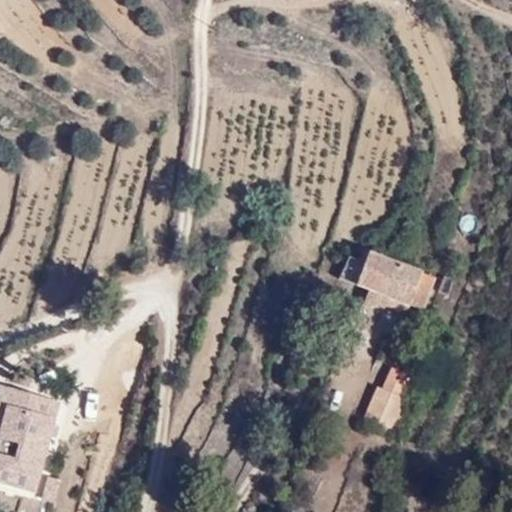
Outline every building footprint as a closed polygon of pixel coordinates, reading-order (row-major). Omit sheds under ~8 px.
[(409,317),(421,284),(365,262),(362,270),(345,264),(337,288),(367,300),(357,329),(370,333),(380,305),(409,317)] [(424,323),(435,289),(421,284),(409,317),(424,323)] [(436,379),(442,363),(432,359),(426,375),(436,379)] [(395,453),(415,393),(383,383),(377,402),(370,400),(357,438),(395,453)] [(0,490),(32,500),(57,405),(0,390),(0,413),(4,414),(0,427),(0,490)]
